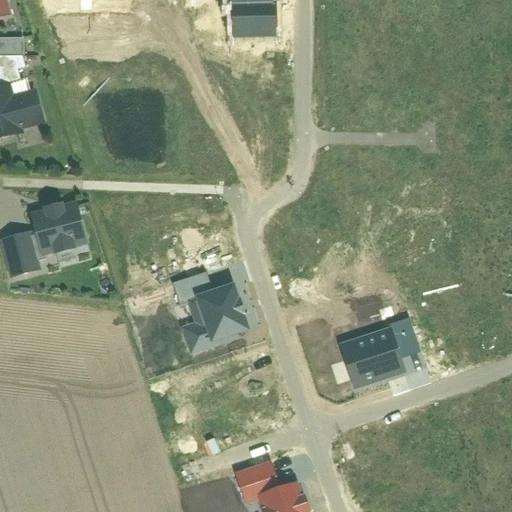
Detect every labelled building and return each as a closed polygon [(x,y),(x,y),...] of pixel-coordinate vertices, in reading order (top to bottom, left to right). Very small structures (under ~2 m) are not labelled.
[(10,0),(0,0),(0,19),(15,16),(10,0)] [(272,0),(230,0),(230,4),(234,4),(235,39),(277,39),(276,3),(272,3),(272,0)] [(25,37),(0,37),(0,54),(25,54),(25,37)] [(15,87),(0,90),(0,140),(26,135),(23,126),(16,95),(15,87)] [(41,90),(16,95),(23,126),(48,120),(41,90)] [(82,199),(36,210),(48,258),(93,248),(82,199)] [(42,274),(34,236),(7,242),(15,280),(42,274)] [(234,289),(190,304),(197,327),(184,331),(193,356),(242,339),(241,335),(248,332),(234,289)] [(392,329),(338,347),(354,393),(408,375),(392,329)] [(308,511),(299,484),(257,499),(261,511),(308,511)]
